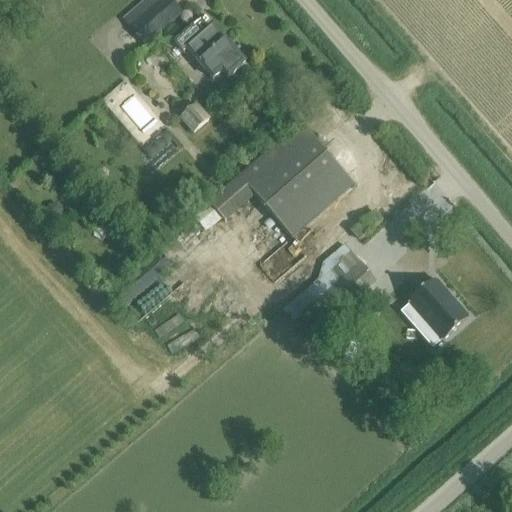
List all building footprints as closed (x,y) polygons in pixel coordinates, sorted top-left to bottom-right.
[(144,47),(182,14),(170,0),(161,0),(128,29),(144,47)] [(228,80),(245,65),(213,28),(204,35),(196,25),(174,44),(184,55),(187,52),(213,81),(222,73),(228,80)] [(209,122),(195,107),(180,120),(194,135),(209,122)] [(292,240),(354,187),(301,126),(209,207),(225,225),(255,198),(292,240)] [(376,213),(352,234),(359,242),(383,222),(376,213)] [(374,280),(361,265),(345,246),(323,265),(318,281),(282,313),(293,324),(311,309),(324,324),(374,280)] [(122,313),(173,270),(157,251),(107,295),(122,313)] [(438,284),(411,308),(429,328),(421,335),(434,349),(442,341),(443,343),(469,320),(438,284)]
